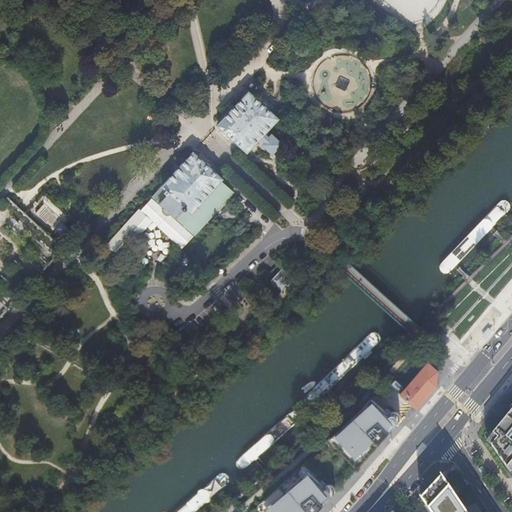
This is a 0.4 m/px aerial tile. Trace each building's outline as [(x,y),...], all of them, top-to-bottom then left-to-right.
[(279,119),(250,91),(227,115),(218,124),(248,153),(279,119)] [(262,145),(273,155),(284,144),(272,133),(269,136),(266,133),(261,138),(265,141),(262,145)] [(222,181),(224,180),(195,153),(164,187),(192,213),(222,181)] [(176,219),(194,236),(207,223),(215,214),(235,194),(222,181),(192,213),(164,187),(153,198),(165,209),(176,219)] [(165,209),(153,198),(141,210),(106,247),(117,257),(137,235),(152,219),(183,248),(194,236),(176,219),(165,209)] [(502,201),(500,203),(438,267),(438,270),(439,274),(442,275),(445,276),(449,274),(509,210),(509,208),(508,205),(504,201),(502,201)] [(74,233),(63,223),(56,230),(68,241),(74,233)] [(292,279),(283,270),(272,281),(281,290),(292,279)] [(308,396),(308,398),(313,403),(315,403),(317,401),(377,345),(381,340),(381,338),(380,335),(378,333),(376,332),(373,333),(370,335),(310,392),(308,395),(308,396)] [(409,401),(417,408),(437,386),(438,371),(425,358),(422,362),(412,354),(392,375),(406,387),(400,393),(409,401)] [(371,401),(373,402),(361,416),(335,439),(357,463),(376,446),(377,447),(399,422),(399,421),(400,420),(400,419),(400,418),(400,417),(400,416),(400,415),(399,414),(398,413),(397,412),(396,412),(395,412),(394,412),(393,412),(392,412),(391,412),(391,413),(390,413),(389,414),(384,410),(377,403),(372,399),(371,401)] [(371,401),(370,400),(358,413),(329,439),(356,468),(357,467),(358,468),(377,447),(376,446),(357,463),(335,439),(361,416),(373,402),(371,401)] [(511,411),(494,433),(499,437),(493,445),(511,472),(511,411)] [(239,469),(241,470),(245,468),(251,464),(255,460),(298,423),(300,419),(300,415),(300,413),(297,412),(293,413),(290,414),(287,417),(247,451),(238,460),(236,463),(236,466),(237,468),(239,469)] [(494,433),(489,439),(493,445),(499,437),(494,433)] [(356,468),(329,439),(298,470),(251,511),(266,511),(264,509),(293,485),(305,472),(307,473),(308,471),(319,482),(321,480),(326,485),(327,485),(328,485),(329,484),(330,484),(331,485),(332,485),(333,485),(333,486),(334,487),(335,488),(335,489),(335,490),(335,491),(335,492),(335,493),(334,494),(343,484),(358,468),(357,467),(356,468)] [(308,471),(307,473),(309,474),(296,487),(269,510),(271,511),(316,511),(334,494),(335,493),(335,492),(335,491),(335,490),(335,489),(335,488),(334,487),(333,486),(333,485),(332,485),(331,485),(330,484),(329,484),(328,485),(327,485),(326,485),(325,486),(324,487),(319,482),(308,471)] [(309,474),(305,472),(293,485),(264,509),(266,511),(271,511),(269,510),(296,487),(309,474)] [(196,511),(229,484),(229,482),(229,480),(227,476),(224,474),(221,475),(217,478),(177,511),(196,511)] [(469,511),(444,475),(423,499),(431,511),(469,511)]
